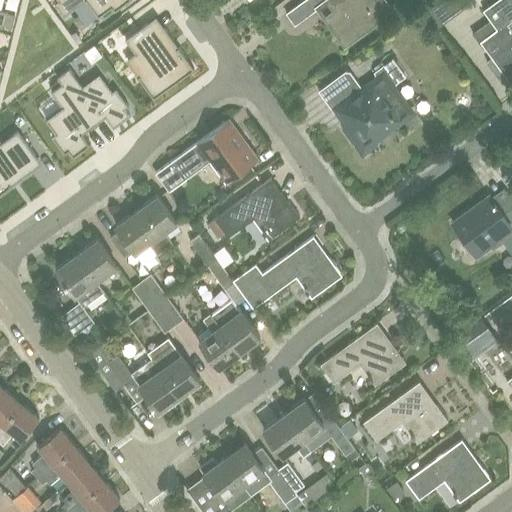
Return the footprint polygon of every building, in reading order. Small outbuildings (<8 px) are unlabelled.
[(60,0),(55,4),(64,15),(84,0),(86,0),(98,16),(111,6),(114,10),(128,0),(60,0)] [(389,10),(381,0),(301,0),(285,12),(293,23),(324,0),(326,0),(336,13),(326,21),(343,44),(389,10)] [(434,0),(424,8),(438,27),(465,7),(473,1),(472,0),(434,0)] [(493,36),(502,49),(485,62),(494,74),(503,75),(505,73),(508,78),(511,75),(511,0),(495,0),(482,9),(490,19),(470,33),(479,46),(493,36)] [(0,25),(4,27),(8,12),(0,9),(0,25)] [(147,22),(125,39),(147,69),(137,76),(153,98),(194,68),(164,27),(155,33),(147,22)] [(409,112),(390,86),(405,76),(392,58),(373,72),(378,78),(362,89),(354,78),(350,72),(344,71),(317,90),(333,112),(346,102),(355,115),(342,125),(341,129),(360,156),(375,146),(375,141),(373,138),(409,112)] [(69,68),(57,76),(93,125),(105,117),(113,127),(130,115),(125,108),(129,106),(116,88),(112,91),(99,73),(82,86),(69,68)] [(62,106),(45,119),(55,132),(51,135),(64,153),(68,150),(73,157),(89,144),(82,134),(93,125),(57,76),(57,77),(62,83),(51,91),(62,106)] [(185,178),(184,178),(210,159),(225,180),(256,157),(228,118),(171,159),(171,160),(155,172),(168,190),(185,178)] [(0,193),(30,171),(24,162),(35,154),(17,130),(0,142),(0,193)] [(298,216),(270,176),(213,217),(226,236),(252,217),(267,238),(298,216)] [(511,199),(504,188),(489,198),(488,196),(451,223),(475,255),(490,245),(493,249),(503,241),(511,246),(511,199)] [(164,230),(175,222),(174,221),(156,195),(135,210),(155,237),(163,249),(172,242),(164,230)] [(163,249),(155,237),(135,210),(115,225),(135,252),(148,242),(156,254),(163,249)] [(207,265),(217,258),(199,232),(189,240),(207,265)] [(253,307),(269,294),(295,275),(310,296),(341,274),(312,234),(261,270),(255,263),(232,279),(231,278),(233,281),(234,281),(253,307)] [(95,281),(96,280),(116,266),(96,238),(75,254),(95,281)] [(95,281),(75,254),(54,269),(75,296),(79,301),(60,314),(77,338),(96,324),(83,306),(103,291),(96,280),(95,281)] [(224,288),(233,281),(231,278),(217,258),(207,265),(224,288)] [(156,303),(167,295),(150,272),(140,280),(156,303)] [(148,309),(156,303),(140,280),(131,286),(148,309)] [(167,295),(156,303),(172,325),(183,318),(167,295)] [(209,312),(218,324),(237,351),(258,337),(238,309),(231,297),(209,312)] [(156,303),(148,309),(164,331),(172,325),(156,303)] [(237,351),(218,324),(209,312),(202,317),(210,329),(197,339),(217,366),(237,351)] [(473,359),(498,340),(482,319),(457,337),(473,359)] [(405,361),(376,322),(319,364),(333,382),(358,363),(374,384),(405,361)] [(151,358),(178,395),(199,379),(179,353),(167,336),(147,351),(151,357),(151,358)] [(108,360),(117,353),(106,339),(98,345),(108,360)] [(115,390),(133,376),(158,410),(178,395),(151,358),(131,371),(117,353),(108,360),(98,345),(97,345),(87,352),(115,390)] [(448,419),(419,380),(362,421),(376,441),(401,422),(416,443),(448,419)] [(0,424),(18,402),(1,387),(0,388),(0,424)] [(303,398),(282,413),(302,441),(303,440),(310,450),(331,435),(345,454),(355,447),(324,406),(314,413),(303,398)] [(0,442),(2,444),(12,433),(18,439),(36,417),(18,402),(0,424),(0,442)] [(303,440),(302,441),(282,413),(262,428),(282,456),(296,446),(303,456),(310,450),(303,440)] [(36,476),(73,445),(57,427),(36,445),(42,453),(32,462),(35,466),(31,469),(36,476)] [(490,478),(461,439),(404,480),(418,499),(444,480),(459,501),(490,478)] [(243,443),(223,458),(249,494),(268,480),(284,502),(297,494),(295,491),(277,468),(267,476),(243,443)] [(49,483),(60,474),(66,481),(87,463),(73,445),(36,476),(42,482),(46,479),(49,483)] [(202,473),(227,506),(218,511),(230,511),(229,510),(249,495),(223,458),(216,462),(212,457),(199,467),(203,472),(202,473)] [(277,468),(295,491),(304,484),(287,461),(277,468)] [(66,511),(102,481),(87,463),(66,481),(72,489),(62,497),(65,501),(61,505),(66,511)] [(86,511),(90,509),(91,511),(101,511),(118,499),(102,481),(66,511),(86,511)]
